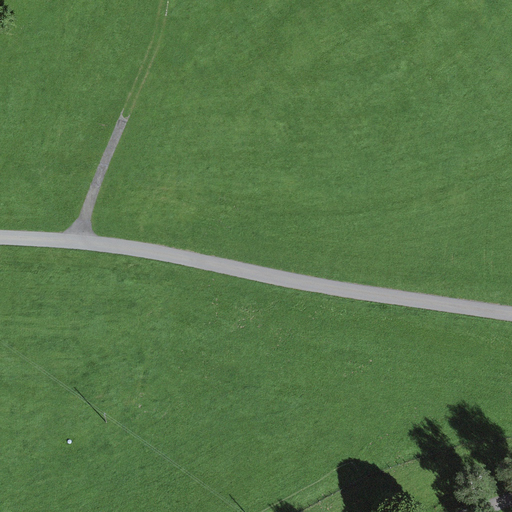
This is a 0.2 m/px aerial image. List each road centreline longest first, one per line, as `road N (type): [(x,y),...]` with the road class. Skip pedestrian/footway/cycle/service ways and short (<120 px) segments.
road 1 (residential): [(511,314),(127,248),(0,237)]
road 2 (track): [(79,241),(165,0)]
